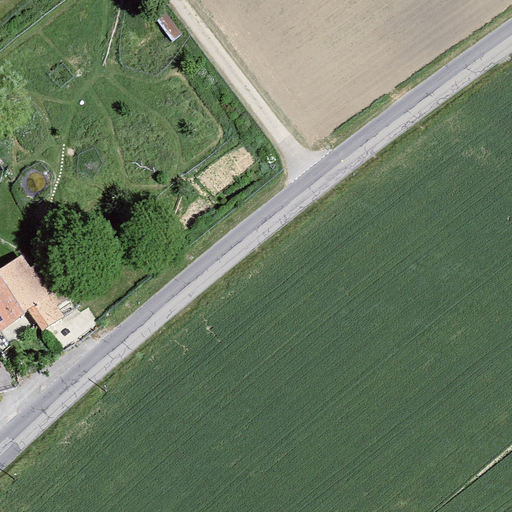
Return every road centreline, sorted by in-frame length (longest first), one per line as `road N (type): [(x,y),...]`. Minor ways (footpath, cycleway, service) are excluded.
road 1 (tertiary): [(0,452),(317,183),(511,39)]
road 2 (track): [(317,183),(177,0)]
